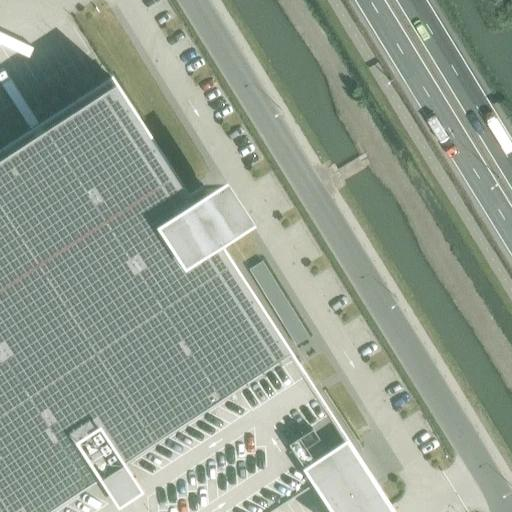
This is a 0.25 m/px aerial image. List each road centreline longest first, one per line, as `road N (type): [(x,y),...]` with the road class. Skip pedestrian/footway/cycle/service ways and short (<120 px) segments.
road 1 (unclassified): [(194,0),(495,488),(500,511)]
road 2 (trunk): [(368,0),(511,231)]
road 3 (trunk): [(511,160),(412,0)]
